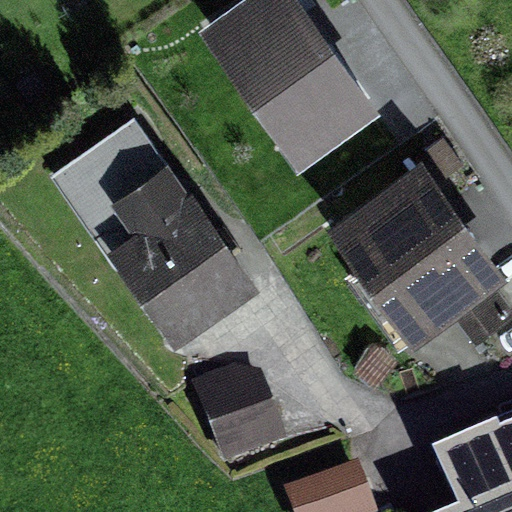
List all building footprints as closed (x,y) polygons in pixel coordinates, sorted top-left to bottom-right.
[(310,0),(224,0),(202,16),(298,152),(379,95),(310,0)] [(52,170),(175,339),(260,279),(134,111),(52,170)] [(422,145),(326,212),(415,332),(452,305),(475,337),(511,312),(511,300),(493,275),(509,263),(422,145)] [(236,366),(193,382),(225,463),(288,439),(262,370),(236,366)] [(497,423),(433,452),(460,511),(511,511),(511,422),(500,428),(497,423)] [(379,511),(360,460),(285,487),(293,511),(379,511)]
